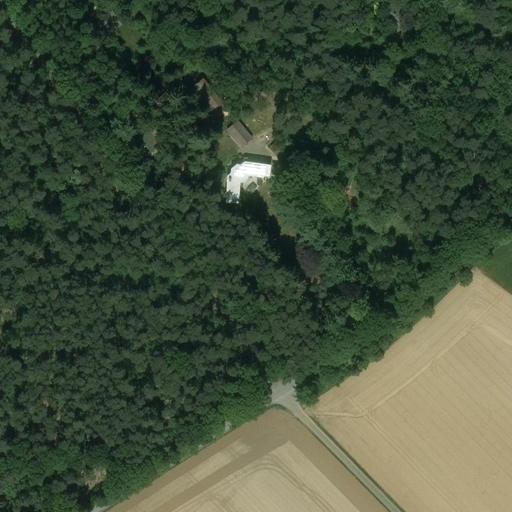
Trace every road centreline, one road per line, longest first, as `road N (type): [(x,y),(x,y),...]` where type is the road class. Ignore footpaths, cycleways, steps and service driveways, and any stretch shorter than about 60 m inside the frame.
road 1 (unclassified): [(279,391),(1,0)]
road 2 (unclassified): [(511,213),(391,318),(279,391)]
road 3 (unclassified): [(279,391),(90,511)]
road 4 (unclassified): [(396,511),(279,391)]
